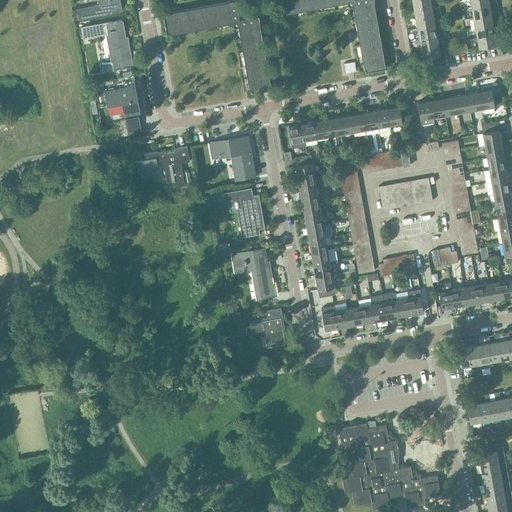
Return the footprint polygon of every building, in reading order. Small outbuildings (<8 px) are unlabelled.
[(98,0),(100,4),(77,8),(79,19),(111,13),(110,11),(122,9),(120,0),(98,0)] [(221,25),(221,24),(220,23),(228,22),(228,20),(233,19),(234,27),(241,25),(242,30),(241,30),(242,38),(240,38),(240,39),(244,38),(244,43),(243,44),(244,51),(243,51),(243,52),(246,52),(247,56),(245,57),(247,64),(245,65),(248,65),(249,70),(248,70),(249,78),(247,78),(247,79),(251,78),(251,83),(250,83),(251,89),(251,91),(269,88),(269,87),(257,22),(260,22),(259,15),(240,18),(236,0),(230,0),(229,0),(230,3),(165,15),(164,15),(167,33),(170,32),(175,31),(175,30),(180,29),(180,32),(181,32),(181,30),(188,29),(188,27),(193,26),(194,30),(194,29),(194,28),(201,26),(201,25),(206,24),(207,27),(207,25),(215,24),(214,23),(219,22),(220,25),(221,25)] [(347,0),(347,1),(348,6),(355,5),(356,10),(355,10),(356,17),(355,18),(358,18),(359,23),(357,23),(359,31),(357,31),(357,32),(360,31),(361,36),(360,36),(361,44),(359,44),(359,45),(363,44),(363,49),(362,49),(363,57),(362,57),(362,58),(365,57),(366,62),(364,63),(365,68),(366,71),(383,68),(383,67),(371,2),(374,1),(374,0),(279,0),(281,12),(284,12),(284,11),(289,10),(289,9),(294,8),(295,11),(295,9),(303,8),(302,7),(307,6),(308,9),(309,9),(308,7),(316,6),(316,4),(320,3),(321,7),(322,7),(321,5),(329,3),(329,2),(334,1),(334,4),(335,4),(335,2),(342,1),(341,0),(347,0)] [(414,8),(416,18),(434,14),(434,16),(441,15),(440,11),(433,12),(432,7),(432,4),(414,8)] [(472,8),(473,17),(492,14),(492,16),(499,15),(498,10),(491,12),(490,6),(490,4),(472,8)] [(416,18),(417,28),(435,24),(436,26),(443,25),(442,21),(435,22),(434,16),(434,14),(416,18)] [(473,17),(475,27),(493,24),(494,26),(501,25),(500,20),(493,21),(492,16),(492,14),(473,17)] [(81,26),(83,39),(91,38),(90,36),(107,32),(112,62),(103,63),(103,62),(102,63),(103,71),(132,66),(129,50),(127,41),(125,41),(122,21),(122,20),(113,22),(112,21),(81,26)] [(417,28),(419,38),(437,34),(438,36),(445,35),(444,30),(437,32),(436,26),(435,24),(417,28)] [(475,27),(477,37),(495,34),(495,36),(503,35),(502,30),(495,31),(494,26),(493,24),(475,27)] [(419,38),(421,47),(439,44),(439,46),(446,45),(446,40),(439,42),(438,36),(437,34),(419,38)] [(495,34),(477,37),(479,47),(497,44),(497,46),(504,44),(504,40),(496,41),(495,36),(495,34)] [(439,44),(421,47),(423,57),(441,54),(441,56),(448,55),(447,50),(440,51),(439,46),(439,44)] [(344,63),(345,73),(356,71),(355,61),(344,63)] [(122,104),(125,119),(128,134),(142,131),(139,116),(141,116),(135,85),(104,91),(107,106),(122,104)] [(492,89),(479,91),(482,108),(495,106),(492,89)] [(479,91),(467,93),(470,110),(482,108),(479,91)] [(467,93),(455,95),(458,112),(470,110),(467,93)] [(455,95),(442,97),(445,115),(458,112),(455,95)] [(503,95),(495,97),(497,105),(504,103),(503,95)] [(442,97),(430,100),(433,117),(445,115),(442,97)] [(433,117),(430,100),(417,102),(421,119),(433,117)] [(399,105),(387,107),(390,124),(403,122),(399,105)] [(387,107),(375,110),(378,127),(390,124),(387,107)] [(375,110),(362,112),(366,129),(378,127),(375,110)] [(362,112),(350,114),(353,131),(366,129),(362,112)] [(350,114),(338,116),(341,133),(353,131),(350,114)] [(338,116),(326,118),(329,136),(341,133),(338,116)] [(326,118),(313,121),(316,138),(329,136),(326,118)] [(313,121),(301,123),(304,140),(316,138),(313,121)] [(497,121),(486,123),(487,131),(499,129),(497,121)] [(304,140),(301,123),(289,125),(292,142),(304,140)] [(482,132),(485,144),(502,141),(499,129),(487,131),(483,132),(482,132)] [(399,133),(389,135),(390,144),(400,142),(399,133)] [(209,142),(212,158),(231,154),(236,179),(235,179),(235,180),(256,176),(256,175),(255,176),(248,135),(209,142)] [(426,142),(427,151),(439,149),(438,140),(426,142)] [(485,144),(487,157),(504,154),(502,141),(485,144)] [(341,145),(331,147),(332,155),(342,154),(341,145)] [(443,148),(444,153),(460,150),(459,145),(453,146),(448,147),(443,148)] [(166,152),(166,150),(144,154),(145,159),(136,161),(138,173),(139,174),(140,175),(141,176),(142,176),(143,179),(153,177),(151,168),(164,165),(167,182),(173,181),(173,186),(185,184),(181,162),(190,161),(187,146),(174,148),(175,151),(166,152)] [(400,149),(394,150),(397,166),(403,165),(400,149)] [(394,150),(389,151),(392,167),(397,166),(394,150)] [(444,153),(445,159),(461,156),(460,150),(444,153)] [(392,167),(389,151),(383,152),(386,168),(392,167)] [(381,152),(376,153),(378,169),(384,168),(381,152)] [(376,153),(370,154),(373,170),(378,169),(376,153)] [(410,165),(408,153),(401,154),(403,166),(410,165)] [(364,155),(366,167),(367,171),(373,170),(370,154),(364,155)] [(487,157),(489,169),(506,166),(504,154),(487,157)] [(294,157),(296,166),(307,164),(306,155),(294,157)] [(445,159),(446,164),(462,162),(461,156),(445,159)] [(446,164),(447,170),(463,167),(462,165),(474,163),(474,159),(462,162),(446,164)] [(295,166),(298,178),(315,175),(312,163),(307,164),(296,166),(295,166)] [(489,169),(491,181),(508,178),(506,166),(489,169)] [(463,167),(447,170),(448,175),(464,173),(463,167)] [(340,172),(341,177),(357,175),(356,169),(351,170),(346,171),(340,172)] [(298,178),(300,190),(317,187),(315,175),(298,178)] [(341,177),(342,183),(358,180),(357,175),(341,177)] [(448,178),(449,183),(465,180),(464,175),(448,178)] [(491,181),(493,194),(510,190),(508,178),(491,181)] [(342,183),(343,189),(359,186),(358,180),(342,183)] [(449,183),(450,189),(466,186),(465,180),(449,183)] [(359,186),(343,189),(344,194),(360,191),(359,186)] [(450,189),(451,194),(467,191),(466,186),(450,189)] [(253,195),(251,187),(223,192),(226,212),(236,210),(241,237),(259,234),(258,229),(265,227),(259,194),(253,195)] [(300,190),(302,203),(319,200),(317,187),(300,190)] [(493,194),(496,206),(511,202),(511,199),(510,190),(493,194)] [(467,191),(451,194),(452,200),(468,197),(467,191)] [(345,196),(346,202),(362,199),(361,193),(345,196)] [(346,202),(347,207),(363,204),(362,199),(346,202)] [(452,202),(453,208),(470,205),(469,199),(452,202)] [(302,203),(304,215),(321,212),(319,200),(302,203)] [(511,202),(496,206),(498,218),(511,215),(511,202)] [(347,207),(348,213),(364,210),(363,204),(347,207)] [(453,208),(454,213),(470,210),(470,205),(453,208)] [(477,209),(470,210),(471,216),(472,222),(473,223),(479,222),(477,209)] [(364,210),(348,213),(349,219),(365,216),(364,210)] [(454,213),(455,219),(471,216),(470,210),(454,213)] [(304,215),(306,227),(324,224),(321,212),(304,215)] [(511,215),(498,218),(500,230),(511,228),(511,215)] [(471,216),(455,219),(456,224),(472,222),(471,216)] [(349,221),(350,226),(366,223),(365,218),(349,221)] [(350,226),(351,232),(367,229),(366,223),(350,226)] [(306,227),(309,239),(326,236),(324,224),(306,227)] [(457,227),(458,232),(474,229),(473,224),(457,227)] [(511,228),(500,230),(502,243),(511,240),(511,228)] [(351,232),(352,237),(368,234),(367,229),(351,232)] [(458,232),(459,238),(475,235),(474,229),(458,232)] [(368,234),(352,237),(353,243),(369,240),(368,234)] [(459,238),(460,243),(476,240),(475,235),(459,238)] [(309,239),(311,252),(328,249),(326,236),(309,239)] [(466,248),(471,247),(477,246),(476,240),(460,243),(461,249),(466,248)] [(509,254),(511,253),(511,240),(502,243),(504,255),(505,255),(509,254)] [(353,245),(354,251),(371,248),(370,242),(353,245)] [(450,246),(444,247),(447,264),(453,263),(450,251),(450,246)] [(486,246),(479,247),(482,259),(487,258),(486,246)] [(444,247),(439,248),(441,265),(447,264),(444,247)] [(354,251),(355,256),(372,253),(371,248),(354,251)] [(441,265),(439,248),(433,249),(436,266),(441,265)] [(232,253),(234,265),(245,263),(247,270),(252,269),(257,298),(277,294),(275,282),(273,283),(269,266),(270,266),(270,265),(266,266),(265,262),(267,261),(265,249),(253,251),(253,250),(245,251),(232,253)] [(311,252),(313,264),(330,261),(328,249),(311,252)] [(355,256),(356,262),(373,259),(372,253),(355,256)] [(413,253),(407,254),(410,270),(416,269),(413,253)] [(410,270),(407,254),(402,255),(405,271),(410,270)] [(399,255),(394,256),(397,273),(402,272),(399,255)] [(394,256),(388,257),(391,274),(397,273),(394,256)] [(383,258),(384,263),(386,275),(391,274),(388,257),(383,258)] [(363,266),(368,265),(374,264),(373,259),(356,262),(357,267),(363,266)] [(313,264),(315,276),(332,273),(330,261),(313,264)] [(330,287),(334,286),(335,286),(332,273),(315,276),(318,289),(330,287)] [(374,273),(366,274),(367,281),(375,279),(374,273)] [(511,277),(501,280),(504,297),(511,295),(511,277)] [(501,280),(488,282),(491,299),(504,297),(501,280)] [(488,282),(476,284),(479,301),(491,299),(488,282)] [(476,284),(464,287),(467,304),(479,301),(476,284)] [(330,287),(318,289),(319,297),(331,295),(330,287)] [(464,287),(451,289),(454,306),(467,304),(464,287)] [(454,306),(451,289),(439,291),(442,308),(454,306)] [(421,294),(408,297),(411,314),(424,311),(421,294)] [(408,297),(396,299),(399,316),(411,314),(408,297)] [(396,299),(384,301),(387,318),(399,316),(396,299)] [(384,301),(371,303),(374,320),(387,318),(384,301)] [(371,303),(359,305),(362,323),(374,320),(371,303)] [(359,305),(347,308),(350,325),(362,323),(359,305)] [(285,343),(279,308),(245,314),(249,331),(264,329),(267,347),(285,343)] [(347,308),(334,310),(338,327),(350,325),(347,308)] [(338,327),(334,310),(322,312),(325,329),(338,327)] [(494,334),(495,341),(497,341),(501,359),(510,357),(507,339),(505,339),(500,340),(499,333),(494,334)] [(484,336),(485,343),(487,343),(491,361),(501,359),(497,341),(495,341),(490,342),(489,335),(484,336)] [(474,338),(475,345),(477,344),(481,363),(491,361),(487,343),(485,343),(480,344),(479,337),(474,338)] [(464,340),(466,347),(467,346),(471,364),(481,363),(477,344),(475,345),(470,346),(469,339),(464,340)] [(467,346),(466,347),(460,347),(459,341),(454,341),(456,349),(458,348),(461,366),(471,364),(467,346)] [(494,392),(495,399),(497,399),(501,417),(511,415),(507,397),(505,397),(500,398),(499,391),(494,392)] [(484,394),(486,401),(487,401),(491,419),(501,417),(497,399),(495,399),(490,400),(489,393),(484,394)] [(474,396),(476,403),(478,402),(481,421),(491,419),(487,401),(486,401),(480,402),(479,395),(474,396)] [(478,402),(476,403),(471,404),(469,397),(465,398),(466,405),(468,404),(471,422),(481,421),(478,402)] [(345,449),(351,448),(353,462),(347,463),(349,476),(342,478),(345,492),(352,490),(354,504),(371,501),(372,508),(390,505),(389,498),(407,495),(409,506),(426,503),(425,497),(442,494),(439,474),(422,477),(421,473),(412,475),(411,465),(398,467),(397,461),(392,462),(390,449),(396,447),(395,440),(389,441),(386,424),(368,427),(366,423),(366,422),(365,422),(365,423),(339,428),(341,443),(345,445),(345,449)] [(478,453),(480,462),(498,459),(498,457),(497,452),(504,451),(503,446),(496,448),(496,449),(478,453)] [(480,462),(482,472),(500,469),(500,467),(499,462),(506,461),(505,456),(498,457),(498,459),(480,462)] [(482,472),(484,482),(502,479),(501,477),(500,472),(507,471),(507,466),(500,467),(500,469),(482,472)] [(484,482),(485,492),(504,489),(503,487),(502,482),(509,481),(508,476),(501,477),(502,479),(484,482)] [(485,492),(487,502),(505,499),(505,497),(504,492),(511,490),(510,486),(503,487),(504,489),(485,492)] [(487,502),(488,511),(490,511),(507,509),(507,507),(506,502),(511,500),(511,496),(505,497),(505,499),(487,502)]
